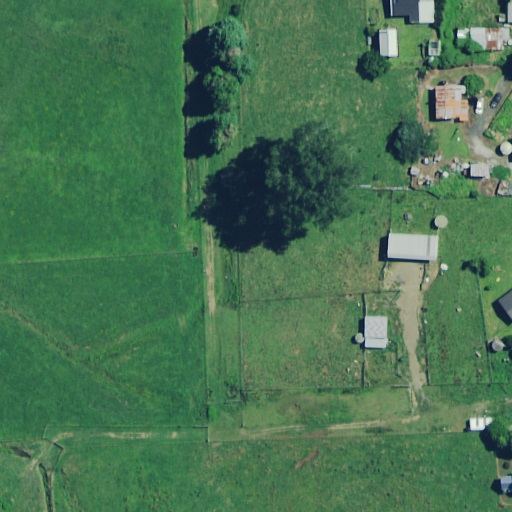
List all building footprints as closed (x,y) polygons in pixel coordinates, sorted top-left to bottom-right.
[(420,1),(419,0),(390,0),(391,16),(434,15),(434,1),(420,1)] [(509,29),(502,29),(457,28),(457,47),(469,47),(469,50),(502,50),(502,40),(509,40),(509,29)] [(397,29),(379,30),(379,57),(398,57),(397,29)] [(466,99),(460,100),(459,93),(465,93),(465,87),(434,88),(436,119),(460,118),(460,122),(469,122),(469,113),(466,113),(466,99)] [(489,166),(471,165),(470,176),(488,177),(489,166)] [(437,237),(389,234),(388,257),(436,260),(437,237)] [(511,291),(498,301),(511,320),(511,291)] [(386,317),(365,317),(364,347),(385,347),(386,317)] [(491,430),(491,418),(469,419),(469,430),(491,430)] [(511,465),(497,466),(498,490),(511,489),(511,465)]
